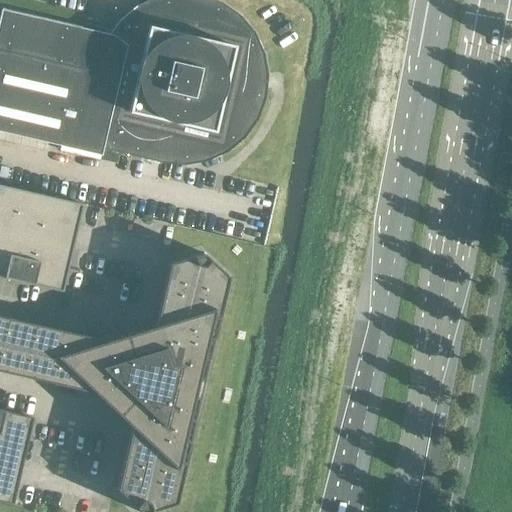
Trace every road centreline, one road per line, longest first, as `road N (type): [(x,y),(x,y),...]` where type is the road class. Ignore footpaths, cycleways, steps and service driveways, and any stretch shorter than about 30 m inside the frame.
road 1 (secondary): [(438,0),(340,511)]
road 2 (secondary): [(402,511),(497,0)]
